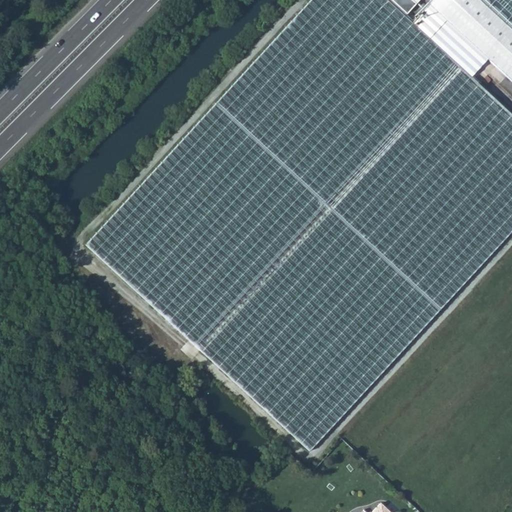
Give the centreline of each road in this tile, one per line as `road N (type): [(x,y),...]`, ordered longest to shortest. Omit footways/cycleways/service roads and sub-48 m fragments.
road 1 (trunk): [(0,146),(145,0)]
road 2 (trunk): [(111,0),(0,111)]
